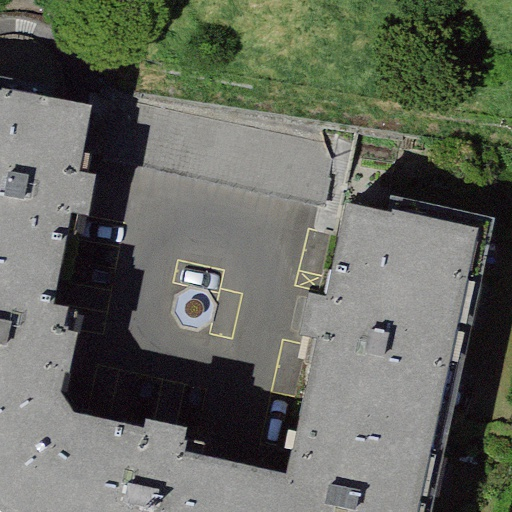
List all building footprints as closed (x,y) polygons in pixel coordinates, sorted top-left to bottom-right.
[(0,247),(66,262),(75,212),(93,215),(97,178),(80,175),(90,110),(0,95),(0,247)] [(308,432),(442,458),(488,234),(356,209),(339,299),(319,296),(313,339),(327,342),(308,432)] [(0,511),(4,511),(80,418),(68,398),(81,335),(70,332),(73,313),(57,311),(66,262),(0,247),(0,511)] [(237,511),(245,469),(193,458),(196,434),(154,423),(153,433),(80,418),(4,511),(237,511)] [(430,511),(442,458),(308,432),(298,481),(245,469),(237,511),(430,511)]
